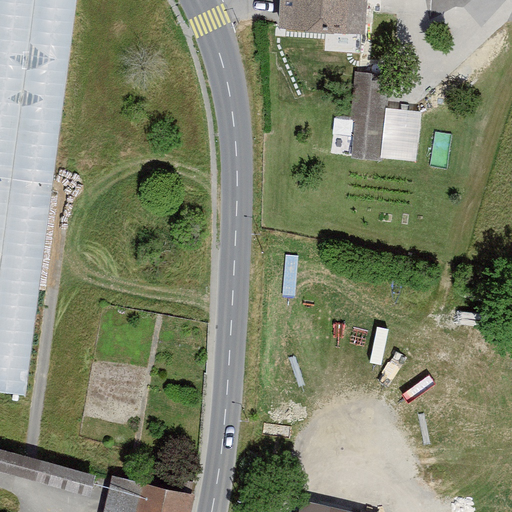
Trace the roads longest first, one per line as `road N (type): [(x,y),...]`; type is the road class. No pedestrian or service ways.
road 1 (secondary): [(196,0),(224,68),(237,171),(210,511)]
road 2 (track): [(511,75),(445,301)]
road 3 (track): [(409,511),(390,482),(361,471),(333,472),(267,511)]
